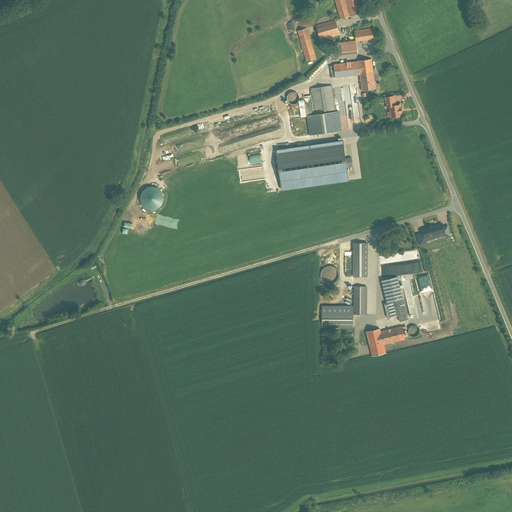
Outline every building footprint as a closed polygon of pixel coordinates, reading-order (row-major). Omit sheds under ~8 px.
[(335,0),(341,19),(351,17),(345,0),(335,0)] [(345,0),(351,17),(364,13),(359,0),(345,0)] [(336,23),(315,27),(319,44),(339,40),(336,23)] [(356,39),(339,42),(340,54),(358,52),(357,42),(376,38),(376,28),(355,31),(356,39)] [(306,29),(296,32),(305,64),(315,61),(306,29)] [(337,78),(361,74),(374,73),(372,59),(335,65),(337,78)] [(332,72),(322,73),(323,80),(333,79),(332,72)] [(376,89),(374,73),(361,74),(363,91),(376,89)] [(333,84),(310,88),(310,90),(313,112),(305,113),(309,135),(339,131),(333,84)] [(387,108),(390,107),(395,106),(394,97),(386,98),(387,108)] [(400,105),(395,106),(390,107),(392,118),(402,116),(401,113),(402,113),(401,109),(400,105)] [(342,142),(276,152),(281,192),(349,182),(342,142)] [(145,189),(141,192),(139,195),(139,200),(140,204),(142,207),(146,210),(149,211),(153,211),(157,210),(160,208),(162,205),(163,201),(163,197),(162,193),(160,190),(157,188),(153,187),(148,187),(145,189)] [(442,224),(422,230),(423,234),(425,240),(433,238),(433,237),(445,233),(443,227),(442,224)] [(417,235),(420,244),(426,243),(425,240),(423,234),(417,235)] [(366,277),(366,244),(351,243),(351,277),(366,277)] [(328,266),(325,267),(322,268),(321,270),(320,272),(319,276),(320,279),(322,281),(325,283),(327,283),(330,283),(333,282),(335,280),(336,278),(337,275),(336,272),(335,269),(334,268),(331,266),(328,266)] [(397,276),(381,280),(387,304),(384,305),(387,318),(398,316),(399,321),(408,319),(397,276)] [(78,282),(81,288),(87,284),(84,279),(78,282)] [(366,287),(353,287),(353,315),(366,315),(366,287)] [(352,327),(352,306),(322,306),(322,326),(352,327)] [(381,332),(381,329),(366,332),(371,352),(372,357),(386,354),(385,349),(384,345),(406,339),(403,327),(381,332)]
